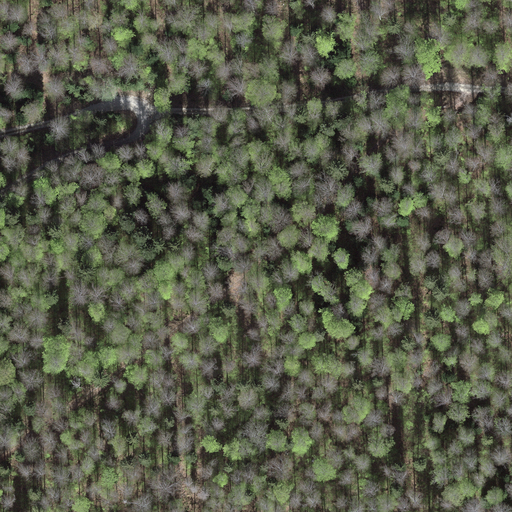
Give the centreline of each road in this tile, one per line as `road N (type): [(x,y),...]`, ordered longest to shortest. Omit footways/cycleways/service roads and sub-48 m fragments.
road 1 (track): [(467,89),(455,106),(393,130),(308,225),(0,458)]
road 2 (track): [(143,111),(511,88)]
road 3 (track): [(0,195),(45,165),(135,137),(145,117),(132,102),(111,102),(0,133)]
